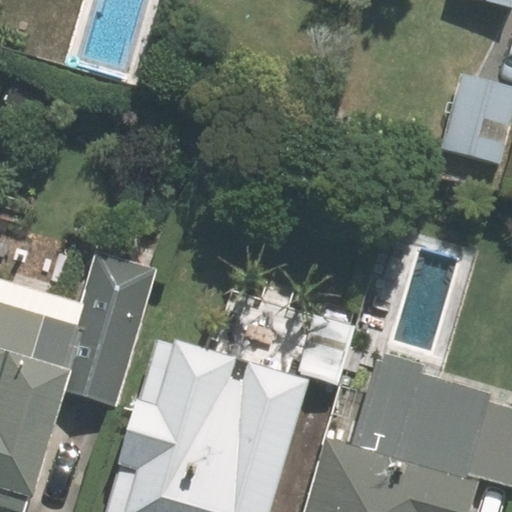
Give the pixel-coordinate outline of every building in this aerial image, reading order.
[(509,161),(511,148),(511,83),(472,72),(452,145),(509,161)] [(0,311),(0,511),(26,511),(28,506),(34,508),(67,399),(116,414),(157,279),(98,262),(76,335),(0,311)] [(299,370),(336,381),(365,280),(328,269),(299,370)] [(274,511),(309,391),(302,390),(305,381),(161,340),(111,511),(274,511)] [(330,451),(311,511),(475,511),(480,495),(466,492),(491,403),(378,370),(352,457),(330,451)]
